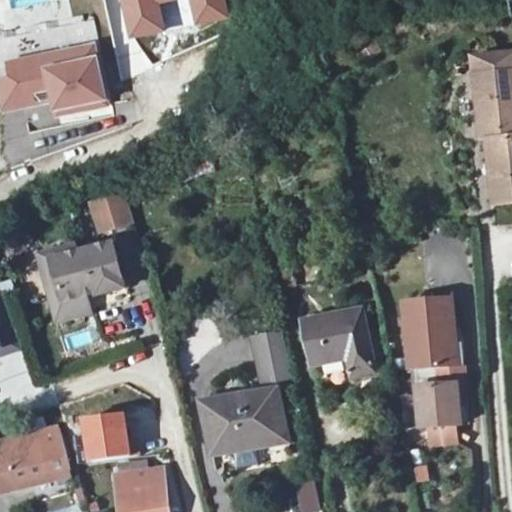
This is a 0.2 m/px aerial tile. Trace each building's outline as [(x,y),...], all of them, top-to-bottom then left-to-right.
[(120,0),(128,38),(159,32),(153,5),(151,0),(186,0),(192,25),(221,18),(216,0),(120,0)] [(13,87),(50,80),(48,70),(97,61),(96,56),(10,73),(13,87)] [(106,110),(97,61),(48,70),(50,80),(13,87),(0,89),(0,99),(4,120),(55,110),(57,120),(106,110)] [(511,65),(469,71),(477,135),(482,134),(490,198),(511,195),(511,65)] [(58,124),(107,115),(106,110),(57,120),(58,124)] [(124,197),(87,205),(92,227),(97,226),(99,232),(130,224),(124,197)] [(66,256),(38,262),(48,303),(74,297),(82,295),(83,298),(120,289),(109,245),(66,256)] [(38,262),(66,256),(64,247),(27,256),(43,323),(78,314),(74,297),(48,303),(38,262)] [(0,341),(2,349),(16,344),(0,296),(0,341)] [(405,304),(411,372),(438,369),(439,387),(418,388),(422,428),(462,425),(458,386),(465,385),(464,368),(452,369),(450,340),(456,339),(453,300),(405,304)] [(304,322),(313,366),(351,358),(352,378),(376,373),(363,311),(304,322)] [(284,330),(251,337),(262,386),(295,379),(284,330)] [(288,440),(279,391),(204,403),(212,453),(288,440)] [(81,418),(88,462),(131,455),(124,411),(81,418)] [(56,433),(0,447),(0,499),(68,482),(56,433)] [(164,511),(159,472),(114,478),(119,511),(164,511)]
